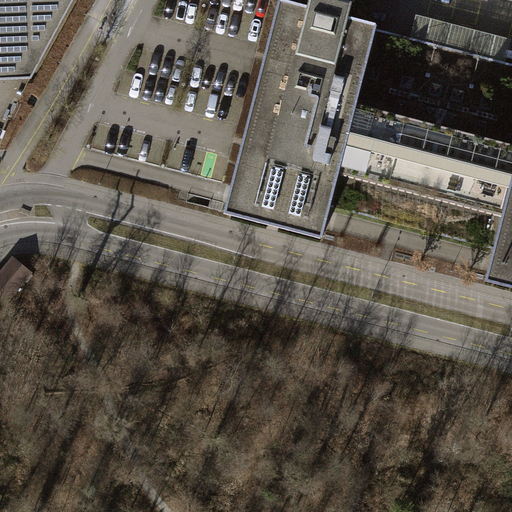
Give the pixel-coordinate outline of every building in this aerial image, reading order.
[(0,0),(0,84),(35,83),(78,0),(0,0)] [(277,0),(222,213),(321,239),(339,170),(357,102),(376,26),(346,18),(349,3),(337,0),(307,0),(306,7),(277,0)] [(503,212),(511,177),(511,142),(357,102),(339,170),(503,212)] [(511,177),(503,212),(485,281),(511,288),(511,177)] [(13,257),(0,272),(0,297),(6,302),(31,272),(13,257)]
